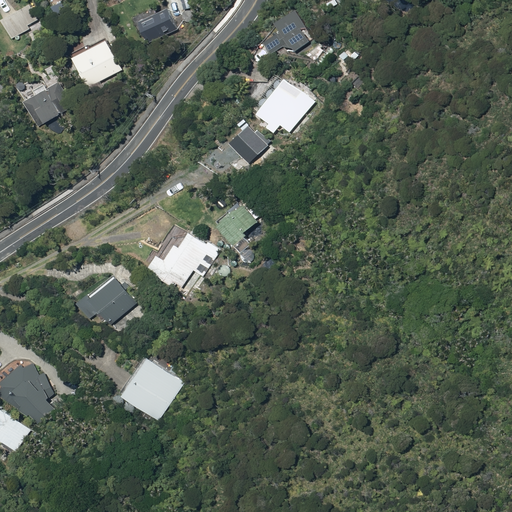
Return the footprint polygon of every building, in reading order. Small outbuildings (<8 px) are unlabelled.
[(337,0),(330,0),(322,6),(329,16),(342,6),(337,0)] [(11,16),(4,20),(13,38),(31,29),(29,25),(40,19),(33,5),(11,16)] [(150,42),(179,29),(169,8),(140,22),(150,42)] [(304,26),(294,10),(273,23),(279,33),(263,43),(270,54),(270,55),(283,46),(295,51),(309,41),(301,28),(304,26)] [(102,45),(77,58),(91,85),(124,68),(109,41),(102,45)] [(314,102),(285,78),(256,113),(276,130),(280,125),(289,132),(314,102)] [(74,106),(61,83),(26,103),(39,126),(74,106)] [(266,146),(249,127),(230,145),(247,164),(266,146)] [(223,225),(238,244),(252,234),(250,230),(263,220),(250,203),(223,225)] [(202,274),(221,248),(209,239),(207,241),(193,231),(183,247),(179,244),(177,243),(165,260),(158,255),(149,267),(157,274),(175,286),(178,282),(185,286),(196,270),(202,274)] [(115,322),(142,300),(124,277),(97,299),(92,294),(81,302),(92,316),(104,307),(115,322)] [(157,417),(183,380),(148,356),(128,385),(122,394),(157,417)] [(57,393),(46,372),(41,375),(36,364),(26,367),(24,365),(2,384),(4,387),(0,391),(0,395),(30,416),(32,414),(40,423),(58,410),(50,398),(57,393)] [(32,430),(0,407),(0,438),(17,451),(32,430)]
